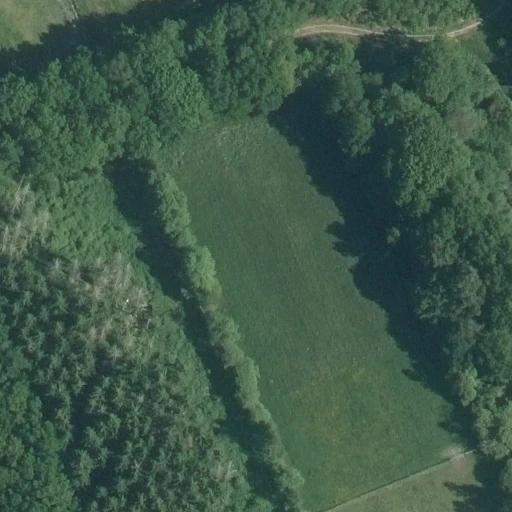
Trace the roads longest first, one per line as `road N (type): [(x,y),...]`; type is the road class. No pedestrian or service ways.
road 1 (track): [(98,110),(280,511)]
road 2 (track): [(98,110),(315,31),(435,42),(480,27),(503,0)]
